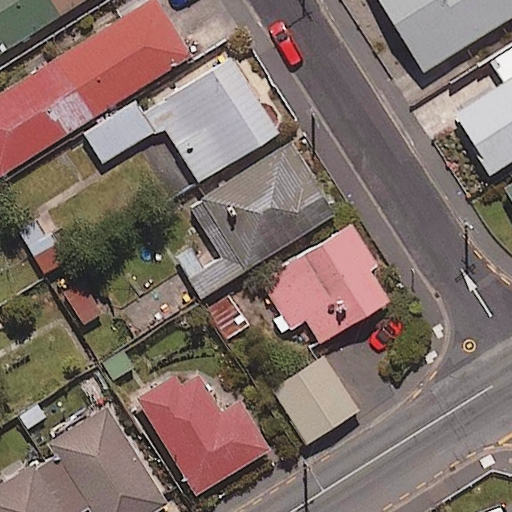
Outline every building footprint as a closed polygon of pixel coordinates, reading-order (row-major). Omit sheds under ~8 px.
[(0,176),(191,56),(155,0),(153,0),(0,96),(0,176)] [(0,0),(0,54),(85,0),(0,0)] [(511,17),(511,0),(379,0),(425,72),(511,17)] [(511,48),(489,63),(503,86),(455,117),(491,175),(511,161),(511,48)] [(277,136),(230,59),(153,106),(199,183),(277,136)] [(102,163),(152,133),(134,103),(85,133),(102,163)] [(223,286),(335,214),(290,144),(190,208),(221,257),(185,280),(199,301),(201,300),(223,286)] [(66,258),(33,220),(15,235),(49,273),(66,258)] [(367,272),(376,267),(351,226),(260,280),(290,329),(304,320),(319,345),(387,305),(367,272)] [(82,277),(60,290),(85,334),(108,320),(82,277)] [(223,286),(201,300),(227,341),(250,327),(223,286)] [(359,412),(323,356),(271,390),(307,445),(359,412)] [(220,414),(194,372),(176,383),(172,376),(136,398),(196,497),(270,452),(239,402),(220,414)] [(155,511),(167,505),(107,410),(52,444),(94,511),(155,511)] [(83,511),(90,508),(55,453),(0,487),(0,511),(83,511)]
